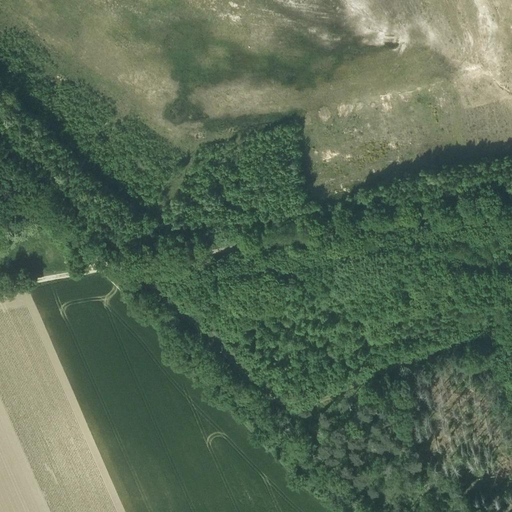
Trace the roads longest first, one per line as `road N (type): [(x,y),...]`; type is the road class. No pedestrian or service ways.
road 1 (track): [(104,268),(402,218),(511,215)]
road 2 (track): [(0,163),(104,268)]
